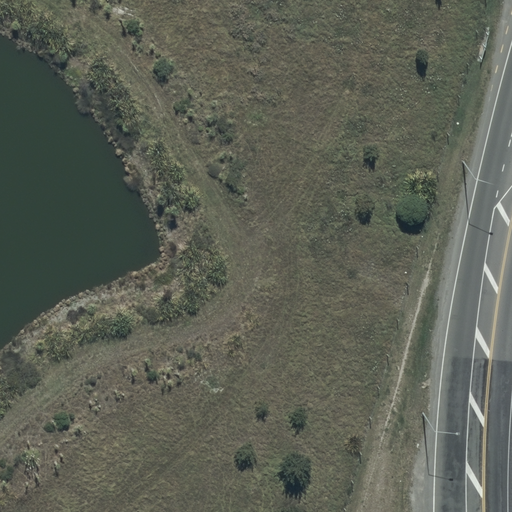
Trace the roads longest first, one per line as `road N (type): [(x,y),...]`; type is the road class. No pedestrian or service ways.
road 1 (track): [(102,511),(170,461),(277,343),(296,298),(283,229)]
road 2 (secondary): [(483,511),(490,361),(511,224)]
road 3 (track): [(253,134),(185,0)]
